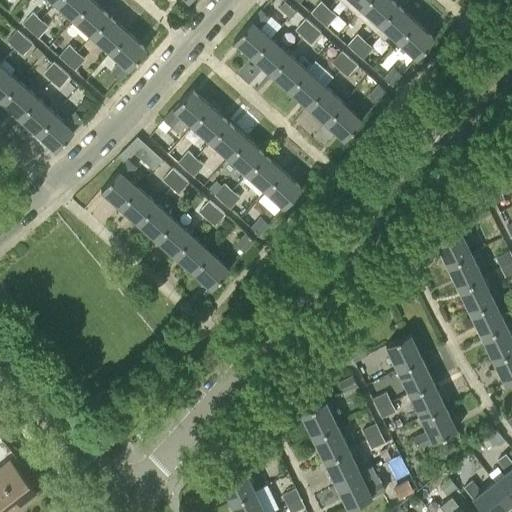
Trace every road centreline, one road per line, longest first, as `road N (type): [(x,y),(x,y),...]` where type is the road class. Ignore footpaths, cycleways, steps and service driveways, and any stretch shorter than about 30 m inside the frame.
road 1 (residential): [(125,501),(431,151)]
road 2 (residential): [(0,233),(229,0)]
road 3 (residential): [(125,501),(0,352)]
road 4 (residential): [(511,38),(455,104),(431,151)]
